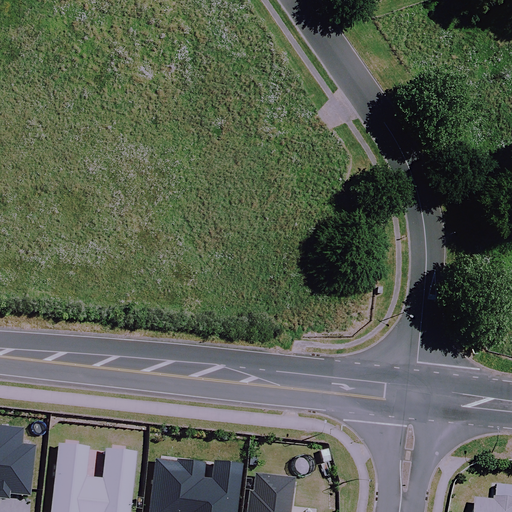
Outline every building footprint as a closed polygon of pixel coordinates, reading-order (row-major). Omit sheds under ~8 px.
[(0,497),(5,498),(6,492),(26,494),(31,446),(18,444),(20,428),(0,426),(0,497)] [(129,511),(135,452),(103,449),(100,478),(83,476),(86,447),(57,444),(50,511),(129,511)] [(232,511),(238,464),(212,461),(210,479),(201,478),(203,463),(175,460),(175,461),(155,459),(148,511),(232,511)] [(252,492),(247,491),(245,511),(287,511),(291,478),(254,473),(252,492)] [(492,501),(474,499),(472,511),(511,511),(511,500),(493,498),(492,501)]
